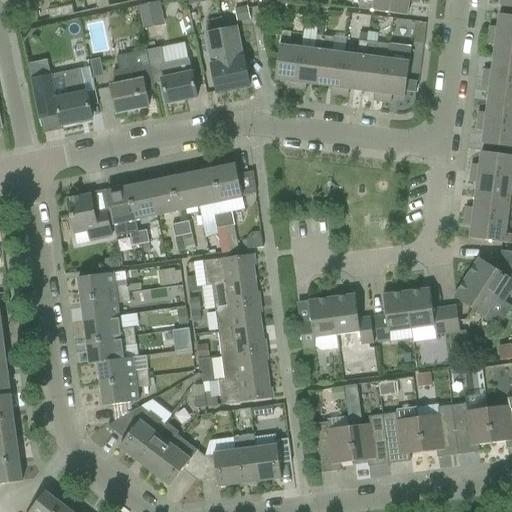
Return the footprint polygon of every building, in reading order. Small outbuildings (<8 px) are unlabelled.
[(97,0),(96,1),(98,9),(110,7),(108,0),(97,0)] [(374,13),(408,16),(409,3),(417,4),(417,0),(374,0),(374,3),(360,1),(359,10),(374,12),(374,13)] [(511,0),(501,0),(500,7),(511,8),(511,0)] [(161,14),(159,3),(139,7),(144,30),(154,28),(151,16),(161,14)] [(61,18),(75,15),(72,6),(59,9),(61,18)] [(238,23),(251,20),(249,9),(248,7),(235,10),(238,23)] [(268,7),(267,11),(266,21),(276,22),(278,9),(268,7)] [(50,20),(61,18),(59,9),(48,11),(50,20)] [(490,27),(489,35),(511,38),(511,16),(499,15),(498,28),(490,27)] [(207,35),(213,65),(242,59),(236,29),(207,35)] [(296,91),(302,48),(290,47),(291,34),(281,32),(279,47),(278,46),(276,81),(289,82),(288,90),(296,91)] [(511,38),(489,35),(488,45),(495,46),(494,57),(511,59),(511,38)] [(307,85),(319,86),(325,38),(316,37),(314,50),(302,48),(296,91),(306,93),(307,85)] [(330,96),(339,97),(345,54),(332,52),(333,39),(325,38),(319,86),(331,88),(330,96)] [(358,56),(345,54),(339,97),(348,98),(349,90),(362,92),(368,43),(360,42),(358,56)] [(373,101),(383,103),(390,45),(376,44),(368,43),(362,92),(374,93),(373,101)] [(405,97),(411,48),(402,47),(390,45),(383,103),(391,104),(392,96),(405,97)] [(160,49),(147,51),(155,85),(163,83),(167,104),(198,98),(193,73),(190,74),(187,59),(164,64),(160,49)] [(156,91),(155,85),(147,51),(117,58),(120,72),(114,73),(117,86),(112,87),(117,115),(119,114),(147,108),(148,108),(149,108),(146,93),(156,91)] [(484,70),(483,78),(511,81),(511,59),(494,57),(492,71),(484,70)] [(242,59),(213,65),(212,65),(217,94),(250,87),(244,59),(242,59)] [(89,62),(93,79),(103,77),(99,60),(89,62)] [(81,70),(51,76),(32,80),(40,119),(59,114),(62,127),(92,120),(87,93),(86,94),(81,70)] [(511,81),(483,78),(482,88),(490,89),(488,100),(511,103),(511,81)] [(511,103),(488,100),(487,114),(479,113),(478,120),(511,124),(511,103)] [(511,124),(478,120),(476,131),(484,132),(483,145),(511,148),(511,124)] [(511,156),(482,153),(480,166),(472,165),(471,174),(511,179),(511,156)] [(235,165),(214,170),(221,201),(242,197),(238,175),(235,165)] [(214,170),(192,174),(199,206),(221,201),(214,170)] [(253,172),(238,175),(242,197),(256,194),(253,172)] [(178,210),(199,206),(192,174),(171,179),(178,210)] [(511,191),(511,192),(511,186),(511,179),(471,174),(470,183),(478,184),(476,197),(511,201),(511,191)] [(171,179),(150,183),(157,215),(178,210),(171,179)] [(136,219),(157,215),(150,183),(129,188),(136,219)] [(136,219),(129,188),(107,192),(114,224),(118,238),(130,235),(130,234),(139,233),(139,232),(136,219)] [(95,214),(91,196),(68,200),(75,235),(88,232),(90,240),(112,236),(107,212),(95,214)] [(466,207),(465,216),(507,222),(509,210),(511,209),(511,201),(476,197),(474,208),(466,207)] [(224,215),(226,228),(234,226),(231,213),(224,215)] [(214,216),(217,230),(226,228),(224,215),(214,216)] [(511,235),(506,234),(507,222),(465,216),(464,225),(472,226),(470,240),(504,244),(504,243),(511,244),(511,235)] [(181,224),(184,237),(192,235),(189,222),(181,224)] [(173,226),(175,238),(184,237),(181,224),(173,226)] [(226,228),(217,230),(218,235),(222,254),(231,253),(231,252),(231,251),(226,228)] [(150,244),(147,231),(139,232),(139,233),(142,245),(150,244)] [(133,247),(142,245),(139,233),(130,234),(130,235),(133,247)] [(248,249),(263,247),(261,233),(252,234),(247,240),(248,249)] [(184,237),(186,248),(195,246),(192,235),(184,237)] [(479,259),(467,278),(505,303),(511,291),(511,252),(501,251),(500,264),(496,269),(479,259)] [(211,285),(255,279),(252,255),(201,261),(205,286),(211,285)] [(103,261),(104,270),(105,270),(120,268),(119,258),(103,261)] [(158,272),(161,287),(177,285),(175,269),(158,272)] [(81,300),(130,294),(128,285),(116,287),(114,274),(78,278),(79,281),(81,299),(81,300)] [(187,278),(186,278),(188,289),(189,288),(197,287),(196,277),(187,278)] [(511,307),(505,303),(467,278),(454,298),(485,318),(486,318),(488,320),(487,322),(493,325),(494,323),(497,325),(501,319),(504,320),(511,307)] [(214,309),(259,303),(255,279),(211,285),(214,309)] [(433,310),(430,290),(407,293),(412,330),(435,327),(436,336),(448,334),(445,308),(433,310)] [(389,333),(412,330),(407,293),(384,296),(386,316),(375,318),(378,343),(390,342),(389,333)] [(84,320),(84,322),(120,317),(118,304),(131,302),(130,294),(81,300),(81,302),(82,302),(84,320)] [(356,296),(332,299),(337,336),(360,332),(362,345),(374,344),(371,318),(359,320),(356,296)] [(200,311),(201,311),(200,298),(190,300),(192,312),(200,311)] [(338,350),(337,336),(332,299),(309,302),(312,322),(300,324),(303,349),(316,348),(322,352),(338,350)] [(218,333),(262,327),(259,303),(214,309),(218,333)] [(179,327),(188,325),(186,307),(177,309),(179,327)] [(466,332),(460,332),(457,307),(445,308),(448,334),(451,351),(468,349),(466,332)] [(200,311),(192,312),(193,323),(201,322),(200,311)] [(134,329),(121,330),(120,317),(84,322),(84,323),(85,323),(87,342),(87,344),(135,337),(134,329)] [(221,357),(265,351),(262,327),(218,333),(221,357)] [(192,350),(189,329),(173,332),(176,352),(192,350)] [(123,347),(136,345),(135,337),(87,344),(87,345),(90,362),(89,362),(90,365),(98,364),(125,361),(125,359),(123,347)] [(197,347),(199,359),(200,359),(209,357),(208,345),(197,347)] [(511,345),(498,348),(500,361),(511,359),(511,345)] [(265,351),(221,357),(223,378),(218,379),(218,382),(268,375),(265,351)] [(133,358),(125,359),(125,361),(98,364),(101,383),(100,383),(101,386),(149,380),(148,370),(135,372),(133,358)] [(0,391),(10,390),(7,368),(0,369),(0,391)] [(202,372),(203,383),(212,382),(214,382),(213,370),(202,372)] [(417,375),(418,389),(432,387),(430,373),(417,375)] [(271,399),(268,375),(218,382),(221,406),(271,399)] [(103,404),(103,407),(139,402),(137,389),(150,387),(149,380),(101,386),(101,387),(103,404)] [(379,385),(381,397),(396,395),(394,383),(379,385)] [(344,388),(346,399),(359,398),(357,386),(344,388)] [(332,389),(333,400),(345,398),(344,388),(332,389)] [(204,393),(205,394),(205,396),(206,408),(218,407),(216,392),(213,392),(204,393)] [(0,419),(14,417),(11,395),(0,396),(0,419)] [(206,408),(205,396),(195,397),(196,409),(206,408)] [(511,448),(511,398),(507,399),(508,406),(488,409),(492,444),(506,442),(507,449),(511,448)] [(452,407),(459,456),(480,453),(479,446),(492,444),(488,409),(467,412),(466,405),(452,407)] [(252,418),(265,416),(263,407),(251,409),(252,418)] [(459,456),(452,407),(438,409),(439,416),(419,419),(423,453),(437,451),(438,459),(459,456)] [(141,408),(108,427),(126,440),(120,448),(137,461),(157,434),(164,425),(141,408)] [(240,421),(252,419),(252,418),(251,409),(239,411),(240,421)] [(423,453),(419,419),(399,421),(398,414),(383,416),(389,465),(411,462),(410,455),(423,453)] [(349,428),(354,463),(368,461),(369,468),(389,465),(383,416),(369,418),(370,425),(349,428)] [(0,440),(17,439),(14,417),(0,419),(0,440)] [(354,463),(349,428),(329,430),(328,423),(313,425),(320,474),(342,471),(341,464),(354,463)] [(174,447),(181,438),(177,436),(179,433),(167,424),(166,426),(164,425),(157,434),(137,461),(154,474),(174,447)] [(235,451),(240,485),(261,482),(256,448),(255,439),(254,435),(234,438),(236,451),(235,451)] [(256,448),(261,482),(282,479),(280,465),(292,463),(289,439),(277,441),(276,436),(255,439),(256,448)] [(205,457),(198,451),(181,438),(174,447),(154,474),(171,487),(183,470),(198,482),(205,457)] [(0,462),(19,460),(17,439),(0,440),(0,462)] [(240,485),(235,451),(214,454),(214,456),(205,457),(198,482),(217,479),(218,488),(240,485)] [(0,485),(22,482),(19,460),(0,462),(0,485)] [(58,511),(64,506),(46,492),(30,511),(58,511)]
